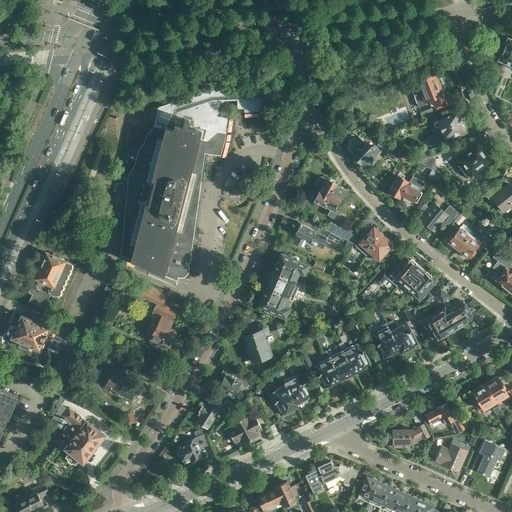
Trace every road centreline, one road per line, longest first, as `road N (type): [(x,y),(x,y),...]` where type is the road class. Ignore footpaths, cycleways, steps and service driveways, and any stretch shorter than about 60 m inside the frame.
road 1 (residential): [(511,316),(372,198),(309,110)]
road 2 (residential): [(309,110),(300,32),(306,25),(463,12)]
road 3 (primary): [(0,276),(99,53)]
road 4 (residential): [(125,511),(122,487),(131,468),(204,359),(233,298)]
road 5 (residential): [(233,298),(198,283),(223,168),(245,150),(289,157)]
road 6 (residential): [(325,432),(511,332)]
road 7 (residential): [(325,432),(503,511)]
road 8 (primary): [(75,55),(0,231)]
road 9 (residential): [(165,507),(325,432)]
road 10 (residential): [(233,298),(289,157)]
road 11 (residential): [(511,136),(469,77),(457,46),(463,12)]
